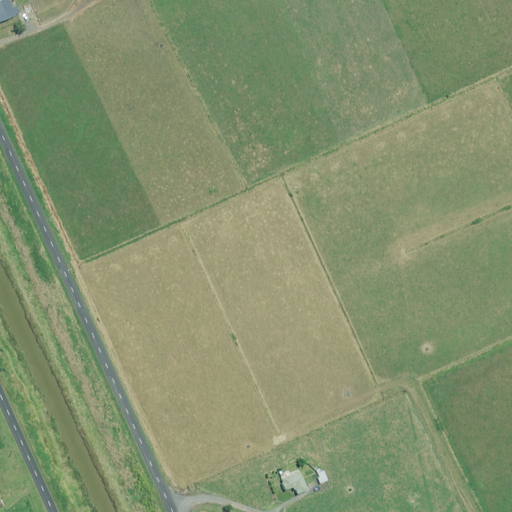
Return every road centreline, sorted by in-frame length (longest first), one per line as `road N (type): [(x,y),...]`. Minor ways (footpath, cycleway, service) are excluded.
road 1 (unclassified): [(0,133),(171,511)]
road 2 (unclassified): [(49,511),(0,402)]
